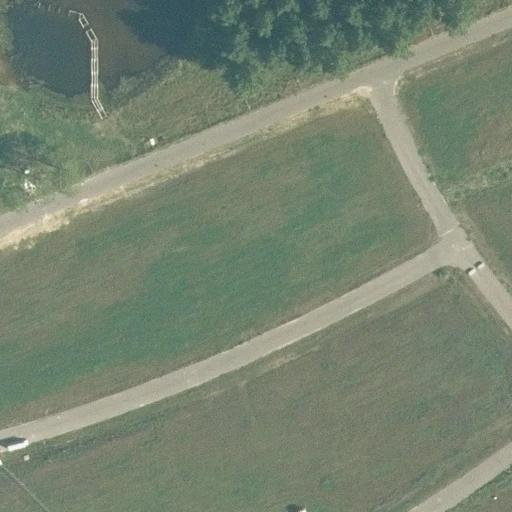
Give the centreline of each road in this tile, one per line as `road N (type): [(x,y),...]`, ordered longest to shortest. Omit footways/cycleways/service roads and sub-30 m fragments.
road 1 (residential): [(0,438),(227,360),(457,245)]
road 2 (unclassified): [(0,224),(371,74)]
road 3 (residential): [(457,245),(371,74)]
road 4 (unclassified): [(371,74),(511,17)]
